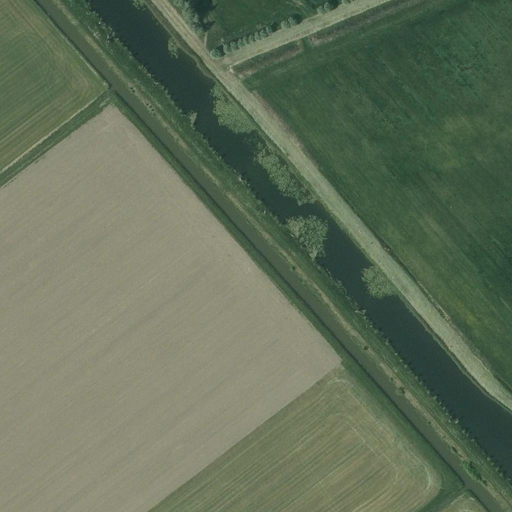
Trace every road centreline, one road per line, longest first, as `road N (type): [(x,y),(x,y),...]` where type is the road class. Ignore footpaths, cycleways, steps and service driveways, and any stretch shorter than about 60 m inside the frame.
road 1 (track): [(157,0),(511,401)]
road 2 (track): [(369,0),(214,67)]
